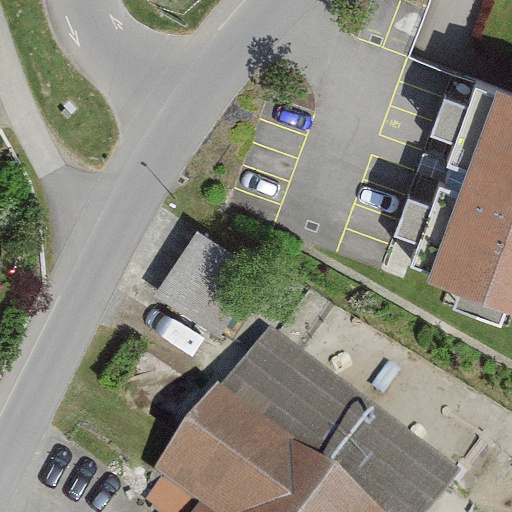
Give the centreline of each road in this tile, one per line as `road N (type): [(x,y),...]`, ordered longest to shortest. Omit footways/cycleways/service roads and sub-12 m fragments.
road 1 (residential): [(111,245),(187,115),(282,0)]
road 2 (residential): [(0,471),(111,245)]
road 3 (residential): [(111,245),(51,171),(0,49)]
